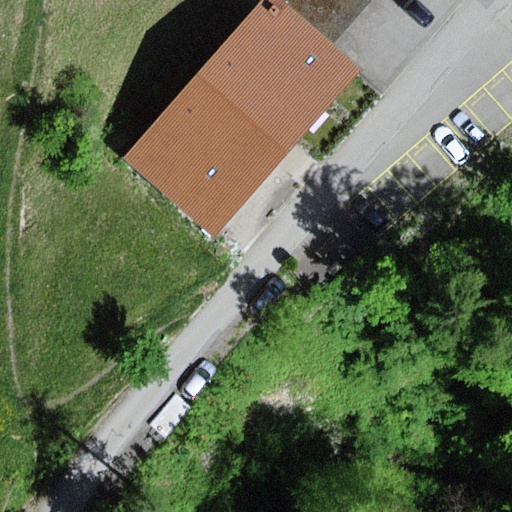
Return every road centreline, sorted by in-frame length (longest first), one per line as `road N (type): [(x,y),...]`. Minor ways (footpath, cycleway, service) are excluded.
road 1 (unclassified): [(58,511),(216,310),(487,0)]
road 2 (track): [(37,0),(20,92),(10,337),(23,378),(47,394),(79,385),(125,352),(216,310)]
